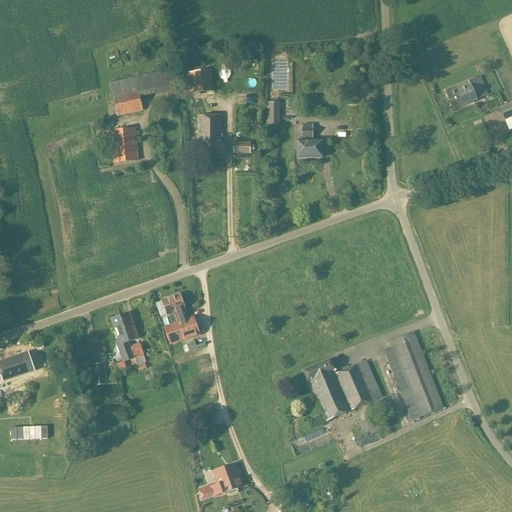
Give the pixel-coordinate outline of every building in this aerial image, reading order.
[(143,113),(140,98),(177,90),(173,70),(111,84),(118,118),(143,113)] [(192,94),(214,92),(212,71),(190,74),(192,94)] [(446,91),(453,111),(487,97),(479,77),(467,82),(468,83),(446,91)] [(266,125),(280,125),(280,103),(266,103),(266,125)] [(508,128),(511,125),(511,103),(500,109),(508,128)] [(195,154),(225,154),(225,142),(222,142),(222,116),(198,117),(198,142),(195,142),(195,154)] [(251,125),(254,132),(261,129),(258,122),(251,125)] [(313,125),(302,125),(303,143),(298,143),(298,157),(321,157),(321,143),(313,143),(313,125)] [(138,161),(135,129),(102,133),(103,144),(112,143),(114,164),(138,161)] [(234,155),(250,155),(250,143),(234,143),(234,155)] [(182,311),(185,310),(180,295),(162,302),(167,316),(174,314),(178,323),(186,320),(182,311)] [(129,342),(129,343),(138,340),(128,314),(120,316),(125,332),(124,332),(128,343),(129,342)] [(119,347),(124,362),(115,365),(117,372),(137,365),(138,366),(146,363),(139,343),(129,347),(128,343),(129,343),(129,342),(128,343),(124,332),(125,332),(120,316),(112,319),(121,346),(119,347)] [(186,320),(178,323),(165,328),(171,346),(200,336),(193,317),(186,320)] [(416,331),(390,340),(393,347),(386,349),(410,421),(443,409),(416,331)] [(190,351),(198,348),(196,341),(187,345),(190,351)] [(0,360),(0,365),(4,379),(36,368),(29,350),(0,360)] [(327,422),(381,398),(366,362),(335,375),(333,371),(335,370),(331,360),(304,372),(308,382),(309,381),(327,422)] [(94,380),(106,379),(104,364),(92,366),(94,380)] [(373,417),(359,423),(365,436),(378,430),(373,417)] [(213,454),(220,451),(217,444),(210,447),(213,454)] [(219,485),(239,478),(235,464),(214,472),(219,485)] [(236,490),(243,487),(239,478),(219,485),(211,488),(214,497),(228,492),(229,496),(237,493),(236,490)]
